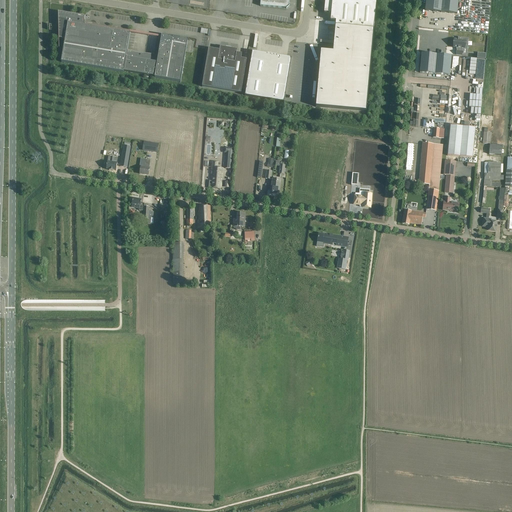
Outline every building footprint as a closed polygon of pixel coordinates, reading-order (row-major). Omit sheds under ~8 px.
[(255,0),(261,0),(260,6),(286,9),(289,6),(289,0),(255,0)] [(321,51),(316,107),(366,112),(373,30),(376,0),(325,0),(324,13),(331,13),(330,21),(336,21),(335,26),(335,27),(333,52),(321,51)] [(426,0),(425,11),(457,14),(458,0),(426,0)] [(122,73),(124,58),(128,33),(84,26),(84,16),(58,12),(59,39),(65,40),(61,62),(122,73)] [(155,63),(124,58),(122,73),(122,72),(153,77),(153,78),(179,82),(186,40),(160,35),(155,63)] [(454,39),(454,47),(457,48),(457,51),(456,55),(462,55),(463,48),(467,49),(468,39),(469,38),(458,37),(458,38),(458,40),(454,39)] [(230,49),(227,48),(226,48),(220,47),(220,51),(208,49),(202,87),(241,94),(247,60),(241,59),(242,54),(237,53),(237,50),(231,49),(230,49)] [(292,59),(252,52),(245,96),(284,103),(292,59)] [(420,73),(450,76),(451,56),(422,53),(420,73)] [(450,126),(447,156),(472,158),(475,128),(468,128),(469,122),(464,122),(464,127),(450,126)] [(443,139),(444,130),(434,129),(433,138),(443,139)] [(144,142),(142,150),(157,153),(159,144),(144,142)] [(429,187),(439,187),(443,145),(423,144),(419,184),(429,185),(429,187)] [(503,155),(503,145),(490,144),(490,154),(503,155)] [(124,146),(120,167),(127,168),(131,147),(124,146)] [(227,153),(225,169),(231,169),(232,148),(225,148),(224,153),(227,153)] [(115,157),(111,157),(110,162),(108,162),(106,169),(116,170),(117,163),(114,163),(115,157)] [(141,159),(140,167),(141,167),(141,169),(140,174),(148,175),(149,170),(149,168),(151,160),(141,159)] [(211,188),(220,189),(221,181),(220,181),(220,178),(222,178),(223,168),(218,168),(218,162),(212,161),(211,174),(212,174),(211,180),(209,180),(208,188),(211,188)] [(456,162),(445,161),(444,172),(447,172),(445,193),(453,194),(456,162)] [(272,187),(280,188),(281,180),(279,180),(280,178),(273,177),(272,187)] [(280,188),(272,187),(271,194),(279,195),(280,188)] [(439,187),(429,187),(429,190),(426,210),(436,211),(438,191),(439,187)] [(361,196),(354,196),(354,205),(363,205),(362,207),(370,208),(371,201),(369,201),(370,194),(361,193),(361,196)] [(141,200),(133,199),(131,207),(139,209),(139,210),(143,211),(143,219),(148,219),(147,224),(151,224),(151,218),(153,218),(153,212),(149,212),(150,207),(144,207),(144,206),(140,206),(141,203),(141,204),(141,202),(141,200)] [(450,199),(445,199),(445,203),(444,202),(443,205),(443,210),(447,211),(448,210),(458,211),(458,212),(459,207),(459,204),(449,203),(450,199)] [(210,206),(199,205),(199,221),(198,221),(198,228),(210,229),(210,206)] [(481,208),(481,213),(486,214),(486,219),(484,218),(482,227),(488,227),(488,230),(496,232),(496,227),(497,222),(491,221),(491,219),(489,219),(490,210),(481,208)] [(409,211),(404,211),(402,224),(409,225),(409,223),(421,225),(422,217),(425,218),(426,214),(409,211)] [(245,214),(237,213),(237,220),(233,220),(233,227),(233,228),(236,230),(242,230),(242,227),(245,227),(245,214)] [(255,236),(254,232),(245,232),(245,241),(247,241),(247,242),(251,242),(251,241),(255,241),(255,236)] [(326,235),(319,234),(317,242),(324,243),(324,244),(347,248),(348,238),(326,234),(326,235)] [(173,242),(174,284),(184,284),(184,242),(173,242)] [(350,251),(343,250),(343,253),(341,252),(341,257),(341,259),(338,259),(337,269),(346,270),(347,260),(348,261),(350,251)]
